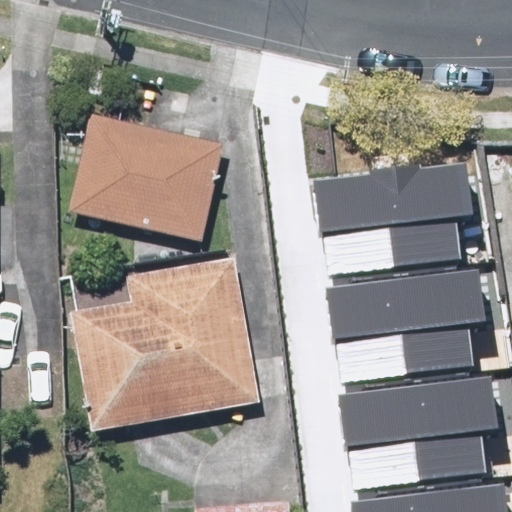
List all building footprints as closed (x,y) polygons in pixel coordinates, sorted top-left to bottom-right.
[(88,115),(61,214),(199,251),(226,151),(88,115)] [(479,194),(326,214),(336,298),(473,280),(471,262),(487,260),(479,194)] [(126,308),(66,319),(90,446),(256,415),(227,266),(121,286),(126,308)] [(491,295),(338,314),(349,398),(486,381),(484,362),(500,360),(491,295)] [(511,470),(504,406),(351,426),(362,510),(499,492),(496,474),(511,471),(511,470)] [(507,511),(506,503),(432,511),(507,511)]
